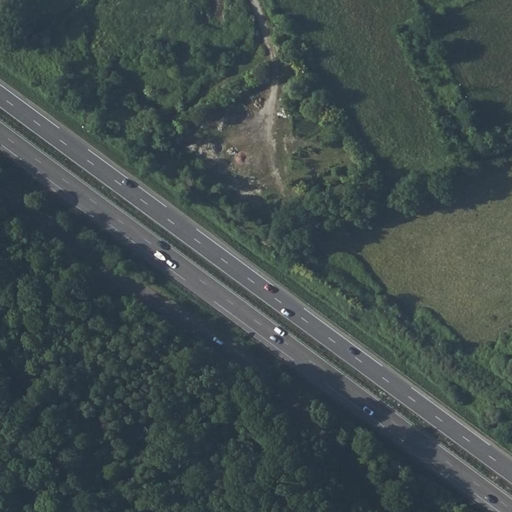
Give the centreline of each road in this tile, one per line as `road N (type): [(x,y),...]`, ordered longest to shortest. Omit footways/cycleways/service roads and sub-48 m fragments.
road 1 (trunk): [(0,132),(511,510)]
road 2 (trunk): [(511,472),(0,95)]
road 3 (unclassified): [(0,193),(279,394),(395,511)]
road 4 (track): [(254,0),(276,84),(267,117)]
